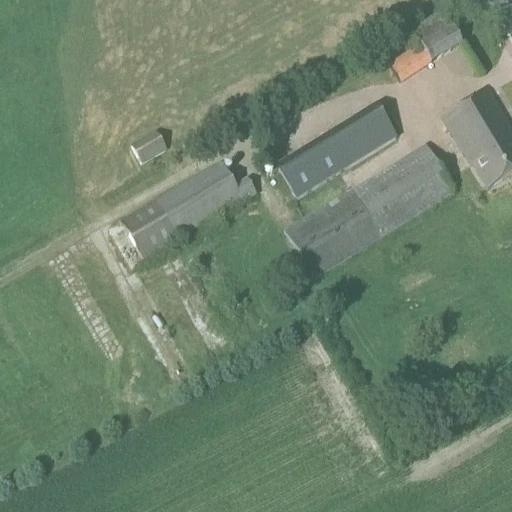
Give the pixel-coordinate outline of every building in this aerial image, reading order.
[(441,14),(410,33),(419,48),(389,67),(401,87),(430,67),(462,47),(441,14)] [(511,132),(489,94),(442,123),(468,166),(471,164),(488,191),(511,176),(511,132)] [(296,203),(397,142),(376,108),(275,170),(296,203)] [(142,169),(165,155),(154,134),(130,148),(142,169)] [(313,283),(454,197),(424,147),(284,235),(313,283)] [(258,198),(247,181),(233,188),(219,165),(120,226),(142,264),(258,198)]
